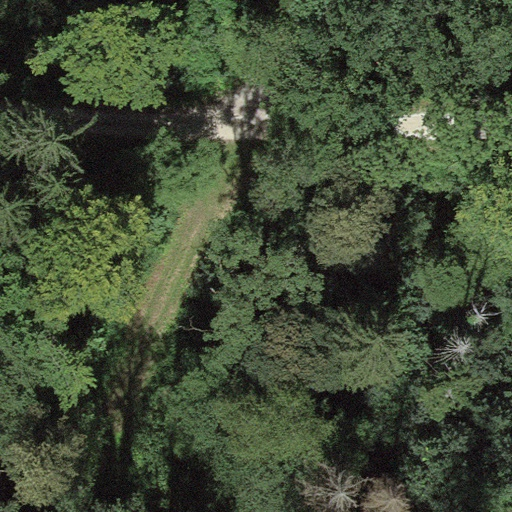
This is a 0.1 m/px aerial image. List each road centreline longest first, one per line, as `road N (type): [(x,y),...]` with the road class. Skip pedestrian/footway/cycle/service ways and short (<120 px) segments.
road 1 (track): [(77,511),(251,141)]
road 2 (track): [(315,0),(251,141),(0,123)]
road 3 (track): [(511,135),(251,141)]
